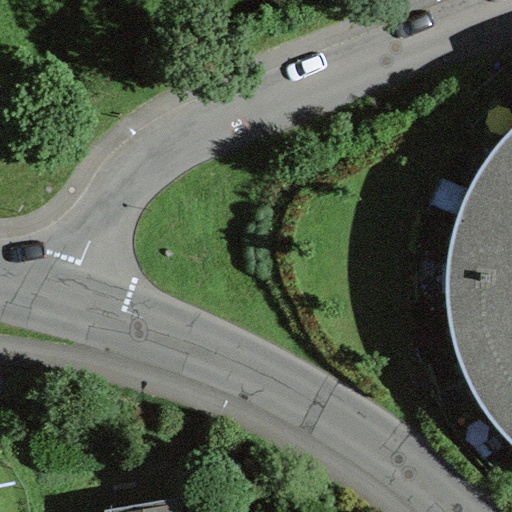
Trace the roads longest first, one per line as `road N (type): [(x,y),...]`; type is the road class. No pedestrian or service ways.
road 1 (residential): [(511,13),(190,128),(52,283)]
road 2 (residential): [(52,283),(273,374),(419,473),(461,511)]
